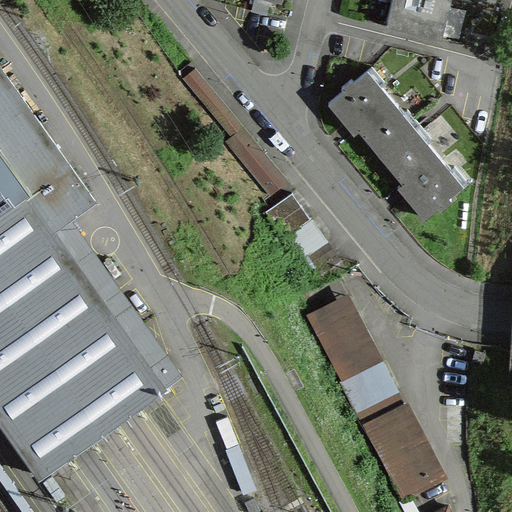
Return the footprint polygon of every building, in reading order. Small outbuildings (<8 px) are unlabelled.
[(421,0),(392,0),(391,7),(387,24),(414,31),(421,0)] [(450,0),(421,0),(414,31),(442,38),(446,21),(450,0)] [(0,415),(40,473),(55,463),(79,446),(102,430),(124,414),(149,397),(183,373),(73,217),(97,200),(0,61),(0,415)] [(183,77),(231,135),(243,125),(195,67),(183,77)] [(415,126),(368,69),(354,81),(351,78),(342,86),(344,89),(328,102),(354,133),(359,128),(372,145),(381,155),(415,126)] [(243,126),(226,140),(270,194),(288,180),(265,152),(243,126)] [(402,181),(398,185),(423,216),(439,204),(441,206),(451,198),(449,195),(463,184),(415,126),(381,155),(392,169),(402,181)] [(292,191),(266,210),(284,236),(311,218),(292,191)] [(319,229),(312,219),(291,233),(298,243),(319,229)] [(327,241),(319,229),(298,243),(296,245),(304,256),(327,241)] [(328,242),(309,255),(316,266),(335,253),(328,242)] [(336,254),(315,269),(322,280),(344,265),(336,254)] [(366,424),(404,404),(374,344),(335,364),(366,424)] [(442,476),(428,449),(390,469),(404,497),(442,476)]
